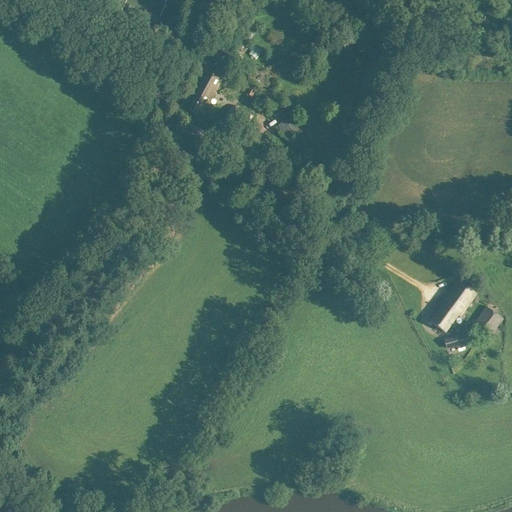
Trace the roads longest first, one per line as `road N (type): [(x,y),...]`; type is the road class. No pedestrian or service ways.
road 1 (track): [(511,220),(432,216),(333,234),(175,113)]
road 2 (track): [(0,343),(125,191),(175,113)]
road 3 (track): [(175,113),(35,0)]
road 4 (track): [(175,113),(231,0)]
